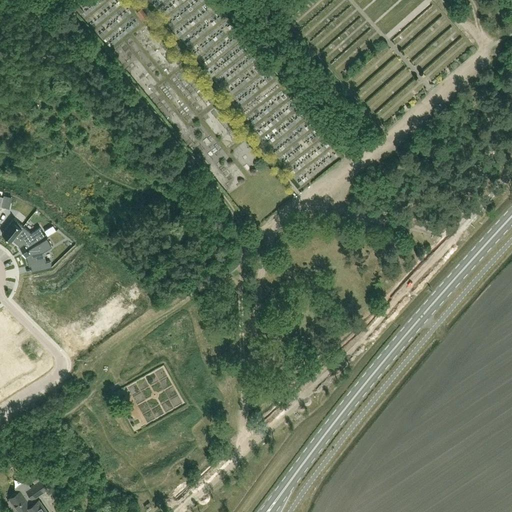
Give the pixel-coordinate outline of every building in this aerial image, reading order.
[(80,15),(84,12),(79,6),(76,9),(80,15)] [(143,21),(148,17),(148,16),(141,8),(136,12),(143,21)] [(2,233),(11,241),(23,226),(14,218),(2,233)] [(31,232),(23,226),(11,241),(12,241),(13,240),(20,246),(19,246),(19,247),(21,250),(26,247),(45,235),(40,227),(31,232)] [(40,263),(42,269),(51,267),(50,261),(46,262),(43,252),(52,247),(47,238),(28,250),(23,252),(25,256),(25,257),(26,256),(29,265),(28,265),(29,266),(31,266),(40,263)] [(33,470),(28,474),(33,481),(38,477),(33,470)] [(18,511),(23,511),(25,511),(32,505),(30,501),(32,500),(33,500),(42,494),(47,490),(40,480),(30,488),(25,481),(15,488),(18,493),(9,499),(10,500),(8,502),(12,507),(14,506),(18,511)] [(46,511),(39,501),(32,505),(25,511),(46,511)]
